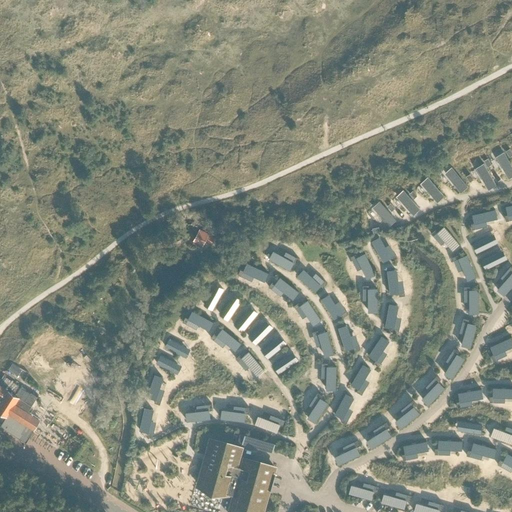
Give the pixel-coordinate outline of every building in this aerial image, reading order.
[(511,160),(506,150),(498,154),(510,175),(511,173),(511,160)] [(485,161),(477,166),(489,187),(497,182),(485,161)] [(453,166),(447,171),(463,189),(469,184),(453,166)] [(430,175),(423,181),(439,199),(446,194),(430,175)] [(405,187),(399,193),(415,212),(422,206),(405,187)] [(382,198),(375,205),(391,223),(398,217),(382,198)] [(392,210),(397,206),(392,201),(388,205),(392,210)] [(495,210),(471,216),(473,224),(470,225),(472,230),(486,227),(484,222),(497,219),(495,210)] [(461,245),(445,227),(439,232),(437,230),(432,234),(442,245),(446,242),(454,251),(461,245)] [(200,229),(194,240),(202,244),(205,240),(212,244),(216,237),(208,234),(200,229)] [(493,235),(471,245),(475,254),(497,243),(493,235)] [(386,247),(380,237),(371,242),(383,263),(391,258),(393,261),(398,258),(390,244),(386,247)] [(283,256),(273,251),(269,260),(289,271),(293,263),(297,265),(300,259),(286,252),(283,256)] [(506,260),(501,251),(480,261),(484,270),(506,260)] [(376,275),(365,254),(358,258),(356,255),(351,257),(358,271),(362,269),(367,279),(376,275)] [(477,278),(467,255),(460,259),(458,256),(453,259),(459,272),(463,270),(468,281),(477,278)] [(269,274),(247,263),(243,271),(241,270),(238,275),(251,281),(253,277),(265,282),(269,274)] [(511,268),(510,267),(500,279),(503,282),(496,290),(504,297),(511,287),(511,268)] [(396,269),(387,270),(390,294),(399,292),(400,296),(406,295),(404,280),(398,281),(396,269)] [(312,277),(304,270),(298,277),(315,292),(321,286),(324,289),(328,284),(316,273),(312,277)] [(299,292),(280,278),(276,284),(273,282),(269,287),(281,296),(284,292),(294,299),(299,292)] [(225,287),(217,283),(206,303),(214,307),(225,287)] [(378,313),(378,289),(369,289),(369,286),(363,286),(363,301),(368,301),(368,313),(378,313)] [(469,287),(464,288),(464,302),(469,302),(469,314),(479,314),(479,290),(470,290),(469,287)] [(243,298),(235,293),(221,313),(229,318),(243,298)] [(335,304),(329,295),(321,300),(334,319),(341,315),(344,318),(349,315),(340,301),(335,304)] [(321,320),(307,300),(301,305),(299,303),(294,306),(302,318),(306,315),(313,325),(321,320)] [(396,317),(399,305),(389,303),(385,327),(393,329),(393,332),(399,333),(402,318),(396,317)] [(259,311),(251,305),(236,324),(243,330),(259,311)] [(215,319),(194,309),(190,316),(187,315),(184,320),(197,327),(200,322),(211,328),(215,319)] [(274,326),(267,319),(251,336),(257,342),(274,326)] [(471,349),(477,326),(468,324),(469,321),(464,319),(460,333),(465,335),(462,346),(471,349)] [(348,325),(338,328),(345,350),(353,348),(354,351),(360,349),(355,334),(351,336),(348,325)] [(242,341),(224,327),(219,333),(216,331),(212,336),(224,345),(227,341),(237,348),(242,341)] [(334,354),(327,331),(319,334),(318,331),(312,333),(317,348),(321,346),(325,357),(334,354)] [(282,334),(264,349),(270,356),(288,342),(282,334)] [(193,347),(171,336),(166,345),(188,356),(193,347)] [(383,352),(390,342),(382,337),(368,357),(376,362),(374,365),(379,368),(388,355),(383,352)] [(511,339),(511,337),(489,348),(493,356),(490,357),(493,362),(506,356),(504,351),(511,347),(511,339)] [(453,379),(465,359),(457,354),(458,351),(454,348),(446,362),(450,364),(444,374),(453,379)] [(265,368),(250,349),(244,354),(242,352),(237,357),(247,367),(251,364),(259,373),(265,368)] [(294,350),(275,364),(280,371),(299,358),(294,350)] [(184,364),(162,353),(157,362),(179,373),(184,364)] [(12,364),(9,369),(18,374),(21,370),(12,364)] [(336,391),(336,366),(328,366),(328,364),(322,364),(322,378),(327,378),(326,391),(336,391)] [(371,370),(363,365),(351,386),(358,390),(357,393),(362,396),(370,382),(366,379),(371,370)] [(162,386),(165,375),(156,372),(149,394),(157,397),(156,400),(162,402),(166,388),(162,386)] [(0,379),(0,412),(6,417),(0,426),(26,442),(34,430),(41,420),(28,412),(37,397),(20,386),(20,387),(3,375),(0,379)] [(428,406),(445,389),(438,382),(440,380),(436,377),(426,388),(429,391),(421,400),(428,406)] [(511,388),(492,388),(492,397),(490,396),(490,403),(504,403),(504,397),(511,397),(511,388)] [(482,389),(458,393),(459,402),(457,402),(458,408),(472,406),(471,400),(484,398),(482,389)] [(315,424),(328,404),(320,398),(322,396),(318,393),(310,406),(314,409),(308,419),(315,424)] [(348,409),(354,397),(346,393),(335,415),(342,419),(341,421),(346,424),(353,411),(348,409)] [(395,422),(401,430),(420,414),(414,408),(417,406),(413,402),(401,411),(404,415),(395,422)] [(187,410),(188,419),(212,417),(211,408),(214,408),(214,403),(198,404),(198,409),(187,410)] [(223,407),(222,416),(246,419),(247,411),(250,411),(251,405),(235,404),(235,408),(223,407)] [(146,405),(140,428),(149,430),(149,433),(155,435),(158,419),(153,418),(155,407),(146,405)] [(270,417),(260,413),(256,424),(278,432),(281,422),(285,424),(287,418),(272,413),(270,417)] [(482,424),(459,421),(457,431),(481,434),(482,424)] [(366,442),(370,450),(391,437),(387,430),(389,429),(386,423),(373,432),(375,436),(366,442)] [(504,431),(493,427),(490,436),(511,444),(511,428),(506,427),(504,431)] [(245,434),(242,443),(272,452),(275,443),(245,434)] [(230,494),(232,495),(235,495),(230,511),(260,511),(271,476),(274,467),(246,458),(243,468),(239,467),(238,466),(235,465),(239,452),(240,447),(212,439),(206,459),(199,486),(230,494)] [(463,441),(438,440),(438,449),(436,449),(436,454),(450,455),(450,450),(463,450),(463,441)] [(334,457),(338,465),(360,455),(356,447),(359,446),(357,441),(343,447),(345,452),(334,457)] [(427,442),(404,447),(405,455),(403,456),(404,461),(418,458),(417,453),(429,451),(427,442)] [(497,449),(473,442),(471,451),(468,450),(467,456),(481,460),(482,454),(494,458),(497,449)] [(511,455),(506,453),(502,460),(500,459),(497,465),(510,471),(511,467),(511,455)] [(363,488),(351,485),(349,494),(373,500),(375,491),(378,492),(379,487),(364,483),(363,488)] [(396,496),(384,493),(382,503),(405,510),(408,501),(411,502),(413,496),(397,492),(396,496)] [(428,506),(417,502),(414,511),(438,511),(440,510),(443,511),(444,505),(430,501),(428,506)]
